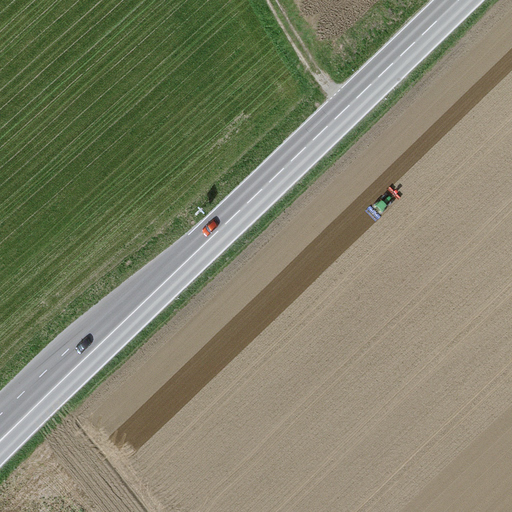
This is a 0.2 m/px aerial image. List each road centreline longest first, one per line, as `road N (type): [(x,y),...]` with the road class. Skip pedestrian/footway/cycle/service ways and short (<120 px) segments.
road 1 (primary): [(0,442),(458,0)]
road 2 (track): [(271,0),(342,111)]
